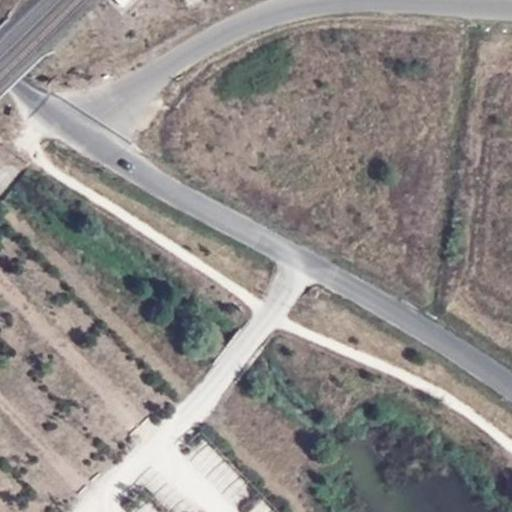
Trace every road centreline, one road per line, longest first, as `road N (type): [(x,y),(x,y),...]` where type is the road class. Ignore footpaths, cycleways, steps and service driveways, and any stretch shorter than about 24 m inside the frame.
road 1 (unclassified): [(511,387),(386,305),(77,130)]
road 2 (unclassified): [(347,0),(285,5),(77,130)]
road 3 (unclassified): [(511,8),(366,0)]
